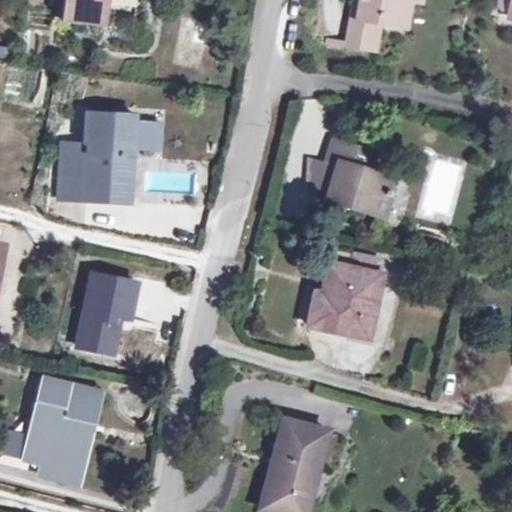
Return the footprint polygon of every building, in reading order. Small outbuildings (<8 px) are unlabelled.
[(65,0),(62,22),(107,26),(109,6),(102,6),(103,0),(65,0)] [(410,0),(359,0),(356,19),(349,17),(344,46),(375,52),(381,24),(405,28),(410,1),(410,0)] [(352,0),(349,17),(356,19),(359,0),(352,0)] [(87,177),(86,203),(119,205),(119,190),(129,191),(132,144),(158,145),(158,124),(133,123),(133,114),(86,112),(84,143),(62,142),(60,175),(87,177)] [(366,150),(332,141),(327,159),(337,163),(329,189),(326,200),(380,217),(388,190),(391,178),(368,171),(360,169),(366,150)] [(374,154),(366,150),(360,169),(368,171),(374,154)] [(305,182),(329,189),(337,163),(327,159),(326,163),(307,158),(305,182)] [(59,202),(86,203),(87,177),(60,175),(59,202)] [(128,205),(129,191),(119,190),(119,205),(128,205)] [(398,193),(388,190),(380,217),(389,220),(398,193)] [(352,253),(349,268),(377,274),(380,259),(352,253)] [(349,268),(328,264),(321,294),(314,293),(307,326),(354,335),(358,316),(371,318),(380,274),(377,274),(349,268)] [(77,347),(113,354),(118,328),(113,327),(115,316),(120,317),(129,319),(136,283),(92,274),(77,347)] [(367,338),(371,318),(358,316),(354,335),(367,338)] [(73,383),(71,392),(93,397),(84,432),(89,433),(94,434),(104,391),(73,383)] [(41,465),(38,475),(76,484),(89,433),(84,432),(93,397),(71,392),(42,385),(36,412),(54,417),(48,441),(30,436),(23,461),(41,465)] [(36,412),(30,436),(48,441),(54,417),(36,412)] [(306,511),(328,432),(286,420),(272,472),(269,472),(260,509),(271,511),(306,511)]
